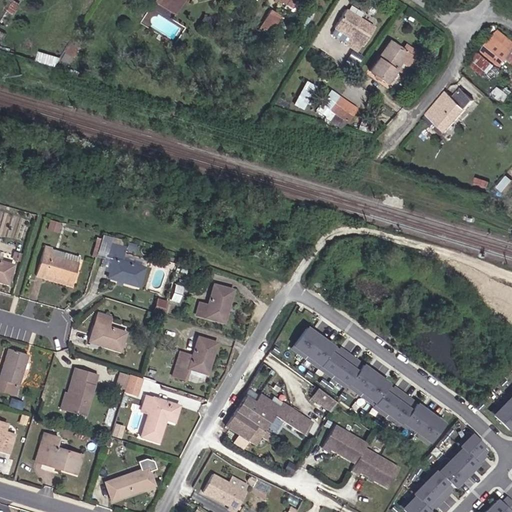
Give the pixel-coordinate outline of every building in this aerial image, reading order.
[(183,0),(179,7),(167,0),(162,0),(160,4),(179,16),(189,0),(183,0)] [(372,44),(382,28),(352,10),(342,27),(359,38),(353,48),(362,54),(369,42),(372,44)] [(258,29),(268,35),(278,18),(269,12),(258,29)] [(511,61),(511,43),(504,36),(487,56),(504,71),(511,61)] [(409,64),(416,69),(424,58),(413,50),(410,54),(396,44),(374,74),(393,87),(403,73),(409,64)] [(356,66),(361,58),(351,51),(346,60),(356,66)] [(403,73),(410,78),(416,69),(409,64),(403,73)] [(294,103),(303,108),(315,84),(305,79),(294,103)] [(432,119),(450,135),(477,104),(466,94),(458,102),(451,97),(432,119)] [(353,123),(361,112),(343,100),(336,112),(353,123)] [(346,133),(353,123),(336,112),(329,122),(346,133)] [(477,176),(474,185),(489,189),(492,181),(477,176)] [(303,232),(316,235),(325,218),(308,214),(303,232)] [(53,233),(62,235),(64,229),(55,227),(53,233)] [(50,249),(39,279),(47,282),(48,279),(76,288),(81,271),(67,266),(71,255),(50,249)] [(141,293),(147,275),(124,268),(127,257),(121,255),(112,252),(108,263),(116,265),(114,274),(111,283),(141,293)] [(81,271),(85,260),(71,255),(67,266),(81,271)] [(371,267),(384,271),(386,263),(374,259),(371,267)] [(103,271),(114,274),(116,265),(108,263),(106,262),(103,271)] [(0,285),(9,289),(15,270),(0,265),(0,285)] [(75,291),(76,288),(48,279),(47,282),(75,291)] [(195,323),(226,333),(236,301),(218,295),(212,314),(199,310),(195,323)] [(157,320),(167,323),(170,314),(160,311),(157,320)] [(91,349),(123,359),(129,340),(109,334),(112,324),(101,321),(91,349)] [(161,342),(173,346),(180,327),(167,323),(161,342)] [(302,327),(287,351),(433,439),(447,415),(302,327)] [(189,383),(207,389),(220,353),(201,347),(195,364),(186,361),(178,385),(188,388),(189,383)] [(20,392),(22,392),(31,362),(11,355),(1,386),(0,385),(0,394),(17,400),(20,392)] [(175,384),(178,385),(186,361),(183,360),(175,384)] [(118,371),(116,386),(126,388),(128,372),(118,371)] [(68,418),(87,424),(102,383),(80,375),(76,386),(78,387),(68,418)] [(140,403),(146,385),(132,381),(127,398),(140,403)] [(62,416),(68,418),(78,387),(76,386),(75,385),(70,400),(67,399),(62,416)] [(316,387),(310,398),(331,409),(337,399),(316,387)] [(511,388),(489,412),(508,430),(511,425),(511,388)] [(167,425),(175,428),(180,413),(147,402),(142,418),(149,420),(141,442),(159,448),(167,425)] [(341,419),(320,403),(313,413),(334,428),(341,419)] [(238,427),(267,445),(278,426),(284,418),(271,409),(264,404),(258,412),(250,406),(238,427)] [(284,418),(278,426),(308,448),(317,435),(287,414),(284,418)] [(0,435),(6,438),(8,430),(0,427),(0,435)] [(257,460),(267,445),(238,427),(228,443),(257,460)] [(469,430),(400,507),(405,511),(431,511),(490,449),(469,430)] [(344,463),(358,470),(367,453),(368,450),(336,433),(324,455),(332,460),(333,457),(340,461),(342,459),(344,460),(344,463)] [(0,455),(11,459),(17,441),(6,438),(0,435),(0,455)] [(44,472),(76,483),(82,465),(56,456),(59,447),(45,441),(41,452),(50,455),(44,472)] [(35,469),(44,472),(50,455),(41,452),(35,469)] [(361,482),(388,497),(403,472),(367,453),(358,470),(353,480),(360,484),(361,482)] [(229,511),(237,511),(250,496),(249,496),(237,487),(219,473),(206,490),(217,499),(218,497),(221,499),(219,501),(229,508),(227,510),(229,511)] [(112,510),(155,497),(149,479),(106,492),(112,510)] [(249,496),(253,490),(241,481),(237,487),(249,496)] [(511,511),(511,499),(506,494),(501,500),(495,495),(480,511),(511,511)]
